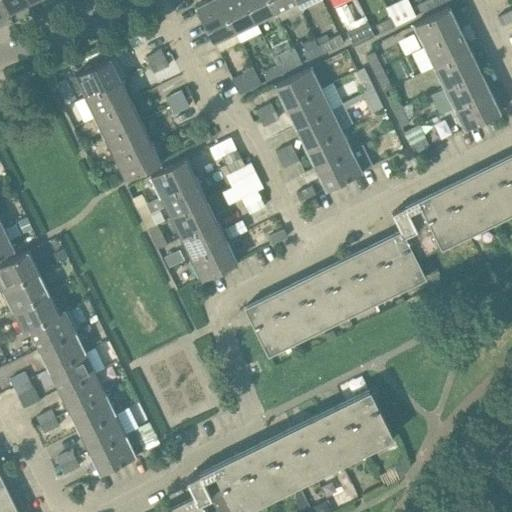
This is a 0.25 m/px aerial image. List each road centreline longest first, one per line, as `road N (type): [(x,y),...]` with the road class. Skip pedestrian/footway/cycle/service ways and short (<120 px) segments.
road 1 (residential): [(308,253),(218,305),(249,424),(176,465),(162,483),(93,511)]
road 2 (residential): [(308,253),(235,115),(205,99),(158,0)]
road 3 (residential): [(308,253),(339,225),(511,141)]
road 4 (unclassified): [(0,54),(127,0)]
road 5 (residential): [(67,511),(24,430),(0,410)]
